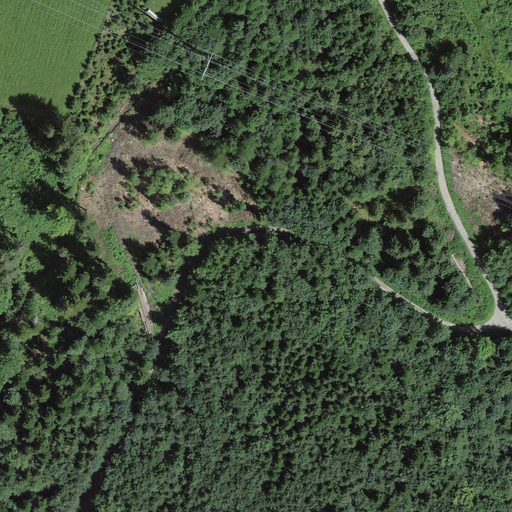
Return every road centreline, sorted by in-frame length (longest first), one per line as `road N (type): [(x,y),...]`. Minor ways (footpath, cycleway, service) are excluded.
road 1 (track): [(81,511),(145,379),(174,290),(193,257),(229,231),(279,229),(325,246),(449,324),(476,329),(508,320)]
road 2 (track): [(511,323),(446,191),(434,105),(378,0)]
